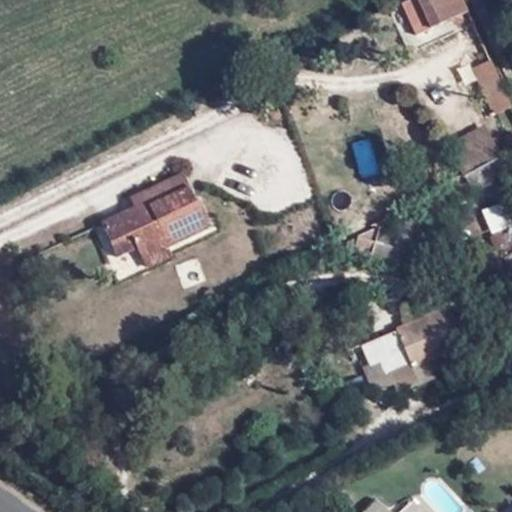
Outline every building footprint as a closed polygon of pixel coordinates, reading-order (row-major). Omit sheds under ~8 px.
[(458,0),(410,0),(390,10),(411,52),(470,23),(458,0)] [(491,56),(473,63),(491,113),(509,106),(491,56)] [(445,142),(462,175),(502,154),(484,121),(445,142)] [(183,167),(125,195),(129,204),(97,219),(113,254),(133,244),(146,272),(173,259),(168,250),(213,229),(183,167)] [(482,208),(490,232),(511,225),(511,202),(510,198),(482,208)] [(354,204),(333,211),(338,226),(359,218),(354,204)] [(467,341),(449,303),(348,347),(364,388),(467,341)] [(395,511),(373,493),(356,511),(395,511)] [(334,511),(327,502),(315,511),(334,511)]
